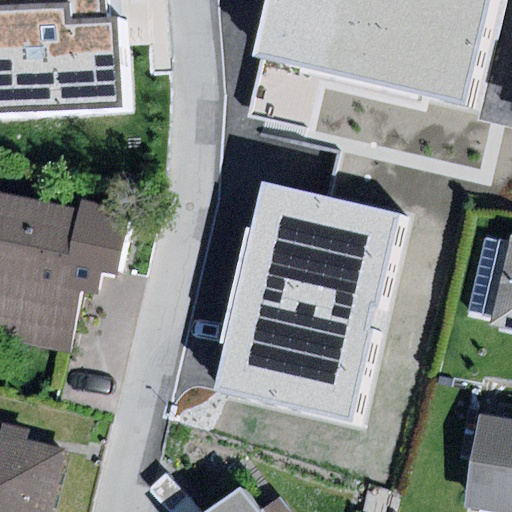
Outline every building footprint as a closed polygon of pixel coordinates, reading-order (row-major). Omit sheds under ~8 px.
[(102,0),(0,0),(0,113),(122,107),(117,18),(104,18),(102,0)] [(499,0),(273,0),(260,61),(474,110),(499,0)] [(409,219),(270,187),(223,395),(362,427),(409,219)] [(83,212),(0,196),(0,339),(71,353),(83,293),(98,296),(103,272),(120,275),(132,211),(85,202),(83,212)] [(511,236),(510,236),(490,325),(511,329),(511,236)] [(511,511),(511,421),(482,417),(468,508),(498,511),(511,511)] [(0,435),(0,511),(53,511),(68,454),(26,443),(29,432),(2,425),(0,435)] [(260,511),(242,488),(210,511),(260,511)]
